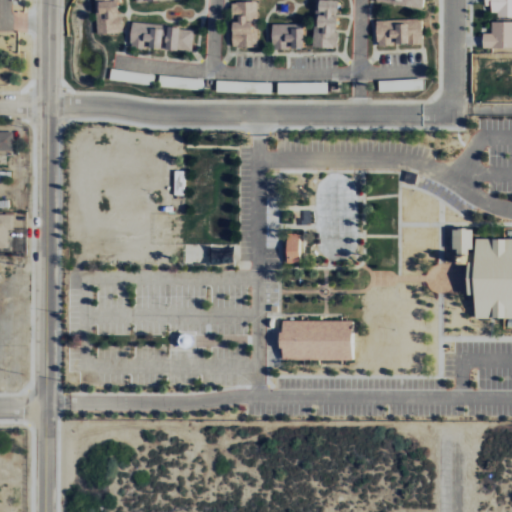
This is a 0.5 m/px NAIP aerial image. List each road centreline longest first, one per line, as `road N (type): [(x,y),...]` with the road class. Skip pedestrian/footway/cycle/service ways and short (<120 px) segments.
road 1 (residential): [(45,511),(48,0)]
road 2 (residential): [(47,104),(171,113),(453,113)]
